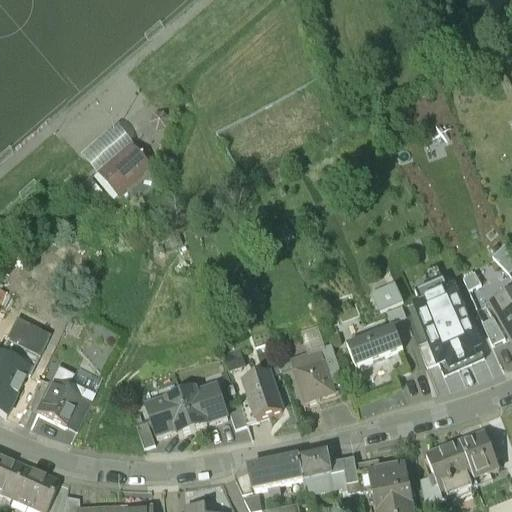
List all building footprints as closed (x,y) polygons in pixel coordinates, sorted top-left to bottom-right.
[(96,164),(130,134),(114,116),(80,146),(96,164)] [(152,159),(130,134),(96,164),(118,189),(125,182),(144,165),(152,159)] [(155,178),(144,165),(125,182),(136,195),(155,178)] [(412,291),(426,326),(415,331),(424,353),(434,348),(441,361),(481,343),(450,274),(445,276),(434,252),(420,259),(426,271),(412,278),(416,289),(412,291)] [(378,300),(400,290),(393,273),(371,283),(378,300)] [(511,274),(487,289),(511,332),(511,331),(511,274)] [(24,308),(17,324),(40,335),(48,320),(24,308)] [(390,315),(344,332),(352,355),(399,337),(390,315)] [(0,394),(9,399),(31,354),(23,350),(8,342),(7,344),(5,343),(0,353),(0,394)] [(290,354),(301,388),(318,383),(317,380),(330,376),(321,344),(290,354)] [(245,381),(253,405),(278,397),(265,357),(240,365),(245,381)] [(70,410),(82,385),(84,382),(55,368),(40,397),(69,411),(70,410)] [(177,380),(189,416),(203,411),(203,409),(224,402),(213,372),(193,379),(191,375),(177,380)] [(177,380),(163,385),(142,392),(152,423),(173,416),(175,420),(189,416),(177,380)] [(253,406),(253,405),(245,381),(234,385),(235,387),(242,409),(253,406)] [(319,388),(322,404),(345,400),(343,384),(319,388)] [(82,385),(70,410),(81,416),(94,391),(82,385)] [(242,409),(235,387),(224,391),(231,413),(242,409)] [(487,414),(482,416),(490,438),(496,436),(487,414)] [(456,426),(470,460),(495,451),(490,438),(482,416),(456,426)] [(456,426),(423,439),(441,482),(474,468),(470,460),(456,426)] [(296,442),(299,463),(309,461),(327,457),(327,459),(339,456),(341,456),(340,446),(326,449),(323,435),(296,442)] [(0,473),(15,481),(28,452),(0,439),(0,473)] [(250,472),(299,463),(296,442),(260,450),(246,454),(247,456),(250,472)] [(351,444),(340,446),(341,456),(339,456),(341,464),(354,462),(352,453),(351,444)] [(401,448),(365,455),(369,475),(376,508),(412,501),(401,448)] [(352,453),(354,462),(357,478),(369,475),(365,455),(364,451),(352,453)] [(28,452),(15,481),(50,496),(63,467),(28,452)] [(250,472),(247,456),(233,459),(236,475),(250,472)] [(306,483),(308,490),(333,483),(327,464),(312,469),(309,461),(299,463),(300,466),(306,483)] [(427,461),(417,464),(423,494),(437,489),(427,461)] [(296,468),(301,484),(306,483),(300,466),(296,468)] [(239,481),(246,495),(257,493),(255,478),(239,481)] [(294,485),(258,493),(261,506),(296,499),(294,485)] [(175,508),(175,511),(202,511),(201,500),(201,489),(182,491),(183,507),(175,508)] [(117,495),(118,511),(149,511),(148,492),(117,495)] [(118,511),(117,495),(80,498),(81,511),(118,511)] [(221,511),(221,499),(201,500),(202,511),(221,511)]
